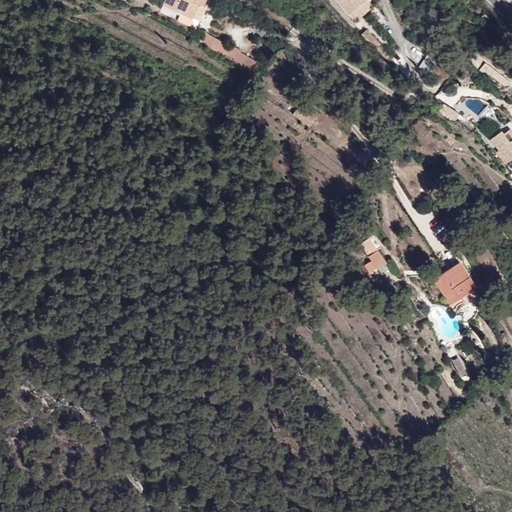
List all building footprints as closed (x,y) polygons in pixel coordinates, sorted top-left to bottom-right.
[(195,30),(209,0),(161,0),(156,13),(195,30)] [(379,4),(375,0),(341,0),(359,21),(379,4)] [(511,46),(511,36),(502,29),(494,40),(509,51),(511,46)] [(396,58),(372,30),(366,34),(390,63),(396,58)] [(266,61),(220,35),(214,45),(260,72),(266,61)] [(457,71),(444,61),(437,72),(450,81),(457,71)] [(312,122),(323,110),(308,97),(296,109),(312,122)] [(475,115),(462,99),(453,107),(466,122),(475,115)] [(511,116),(507,120),(511,125),(511,127),(505,134),(500,129),(492,137),(511,160),(511,116)] [(505,134),(511,127),(511,125),(507,120),(499,127),(500,129),(505,134)] [(374,174),(380,166),(375,162),(368,170),(374,174)] [(363,265),(368,274),(384,265),(370,237),(359,243),(369,262),(363,265)] [(380,247),(387,264),(399,259),(392,242),(380,247)] [(467,271),(443,286),(458,310),(482,295),(467,271)]
